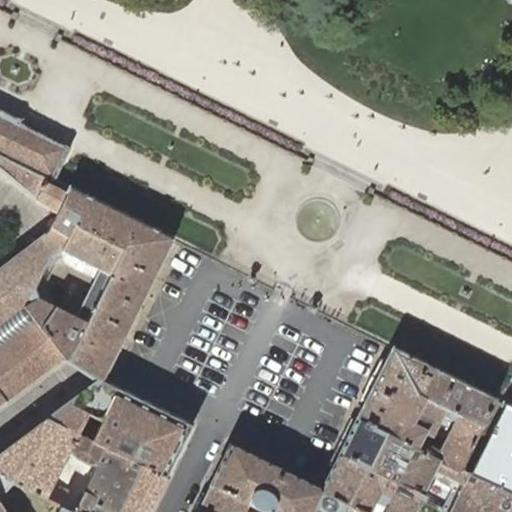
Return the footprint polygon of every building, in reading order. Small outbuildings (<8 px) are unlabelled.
[(0,155),(52,180),(67,147),(18,123),(20,120),(0,110),(0,155)] [(0,397),(4,402),(61,359),(68,362),(69,364),(72,358),(110,365),(173,240),(52,180),(0,155),(0,170),(35,200),(55,213),(45,232),(29,246),(19,253),(0,267),(0,397)] [(222,370),(237,347),(225,339),(210,362),(222,370)] [(354,420),(437,461),(454,470),(458,470),(494,399),(390,348),(354,420)] [(106,373),(110,365),(72,358),(69,364),(82,372),(95,381),(98,379),(102,381),(106,373)] [(192,425),(102,381),(98,379),(95,381),(45,418),(77,433),(166,477),(192,425)] [(511,420),(510,420),(498,414),(472,466),(485,472),(511,484),(511,420)] [(45,418),(0,452),(0,476),(12,482),(45,499),(69,451),(88,461),(97,462),(71,511),(148,511),(166,477),(77,433),(45,418)] [(437,461),(354,420),(337,454),(420,496),(423,497),(420,500),(445,511),(511,511),(511,494),(487,483),(481,480),(478,478),(473,476),(458,470),(454,470),(437,461)] [(228,444),(208,485),(246,504),(259,511),(262,511),(263,511),(264,511),(265,511),(266,511),(267,511),(268,510),(269,510),(270,508),(271,507),(271,506),(272,505),(272,504),(272,502),(272,501),(271,499),(270,497),(268,496),(267,495),(280,470),(228,444)] [(337,454),(319,489),(318,490),(351,506),(363,511),(408,511),(420,500),(423,497),(420,496),(337,454)] [(262,511),(259,511),(261,511),(363,511),(351,506),(318,490),(319,489),(280,470),(267,495),(268,496),(270,497),(271,499),(272,501),(272,502),(272,504),(272,505),(271,506),(271,507),(270,508),(269,510),(268,510),(267,511),(266,511),(265,511),(264,511),(263,511),(262,511)] [(511,484),(485,472),(481,480),(487,483),(511,494),(511,484)] [(0,476),(0,495),(12,482),(0,476)] [(242,511),(246,504),(208,485),(195,511),(242,511)]
